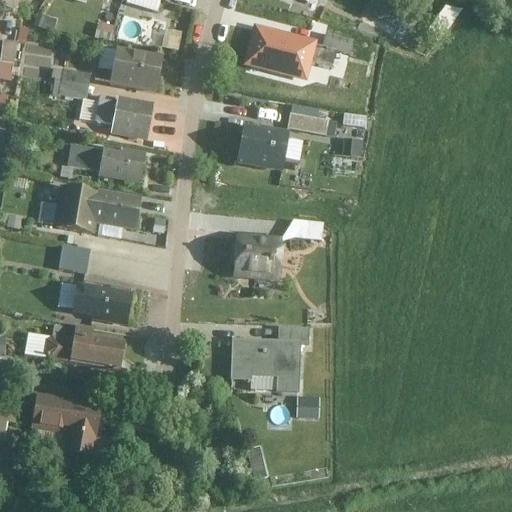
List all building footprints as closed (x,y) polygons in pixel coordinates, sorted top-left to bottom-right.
[(371,0),(366,15),(394,26),(404,1),(400,0),(371,0)] [(448,37),(463,13),(448,4),(434,28),(448,37)] [(311,47),(249,30),(238,71),(299,88),(311,47)] [(349,44),(319,36),(315,54),(344,62),(349,44)] [(0,67),(11,69),(14,47),(0,45),(0,67)] [(105,88),(153,97),(159,64),(111,55),(105,88)] [(83,105),(87,79),(58,75),(55,101),(83,105)] [(109,130),(113,106),(96,103),(92,127),(109,130)] [(146,144),(151,111),(113,106),(109,130),(108,139),(146,144)] [(317,143),(320,124),(284,118),(281,137),(317,143)] [(281,137),(235,129),(228,168),(274,176),(281,137)] [(344,157),(364,158),(364,141),(345,140),(344,157)] [(139,189),(143,160),(100,153),(95,183),(139,189)] [(57,228),(57,230),(92,236),(94,224),(93,224),(98,196),(72,192),(69,207),(61,206),(60,208),(57,228)] [(98,196),(93,224),(94,224),(99,225),(135,231),(140,201),(98,194),(98,196)] [(313,249),(315,231),(280,226),(277,245),(313,249)] [(277,245),(224,237),(218,279),(272,286),(277,245)] [(129,299),(93,294),(89,324),(125,329),(129,299)] [(119,376),(124,349),(90,343),(92,336),(70,332),(68,346),(64,367),(119,376)] [(274,348),(229,347),(228,382),(268,384),(268,397),(290,397),(292,349),(300,349),(301,337),(275,336),(274,348)] [(45,363),(49,343),(25,339),(22,359),(45,363)] [(64,367),(68,346),(49,343),(45,363),(64,367)] [(300,397),(300,419),(322,419),(321,397),(300,397)] [(98,410),(33,400),(28,434),(64,439),(61,459),(90,463),(98,410)]
